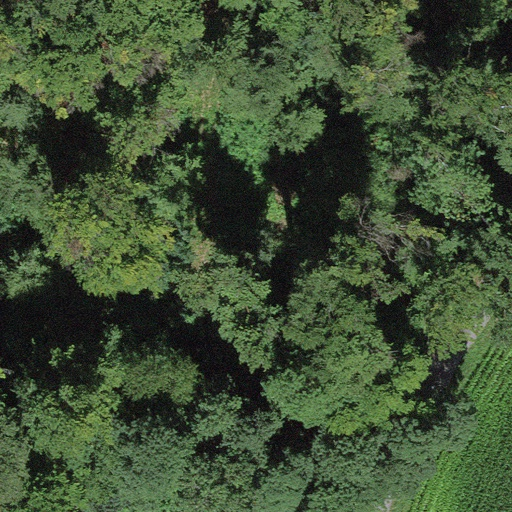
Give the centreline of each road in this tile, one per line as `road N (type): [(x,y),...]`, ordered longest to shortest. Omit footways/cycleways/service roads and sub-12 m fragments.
road 1 (track): [(368,511),(427,373),(511,260)]
road 2 (track): [(220,0),(199,121),(218,273)]
